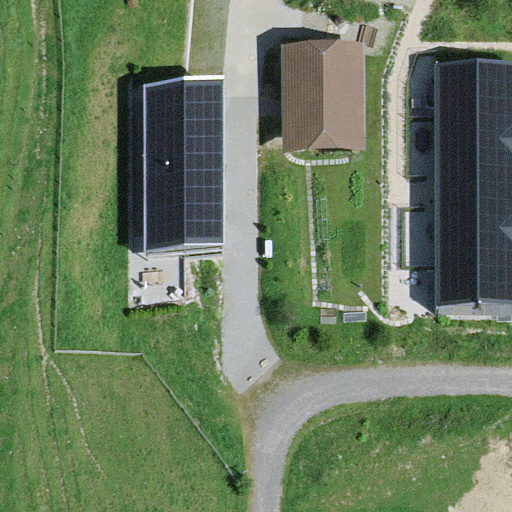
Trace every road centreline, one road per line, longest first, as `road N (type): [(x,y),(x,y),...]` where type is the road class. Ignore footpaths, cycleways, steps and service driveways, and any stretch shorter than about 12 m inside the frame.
road 1 (track): [(245,0),(240,341),(285,409),(265,454),(266,511)]
road 2 (track): [(511,379),(395,377),(320,388),(285,409)]
